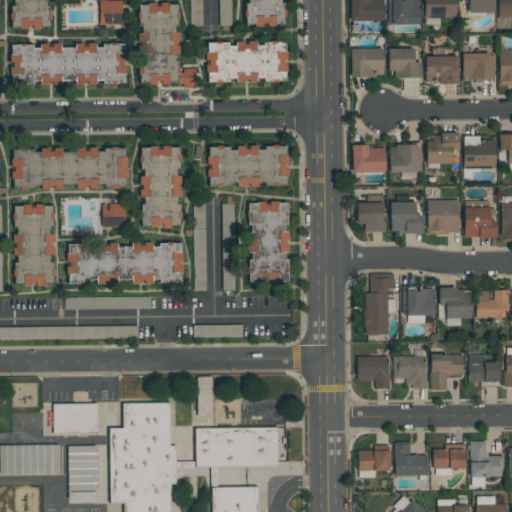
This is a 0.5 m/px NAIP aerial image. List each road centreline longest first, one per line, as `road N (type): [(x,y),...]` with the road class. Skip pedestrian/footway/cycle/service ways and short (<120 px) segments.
road 1 (secondary): [(322,0),(330,511)]
road 2 (residential): [(0,365),(325,362)]
road 3 (residential): [(0,120),(322,115)]
road 4 (residential): [(327,264),(511,261)]
road 5 (residential): [(330,419),(511,418)]
road 6 (residential): [(384,111),(511,109)]
